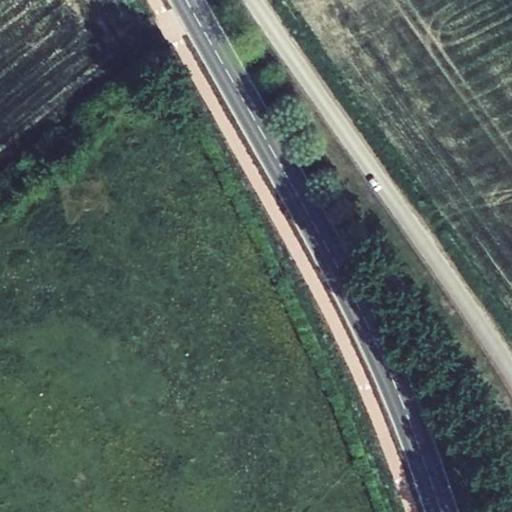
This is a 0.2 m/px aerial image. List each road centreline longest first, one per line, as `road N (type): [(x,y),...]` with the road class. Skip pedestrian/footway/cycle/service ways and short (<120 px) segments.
road 1 (primary): [(441,511),(378,346),(186,0)]
road 2 (residential): [(511,372),(254,0)]
